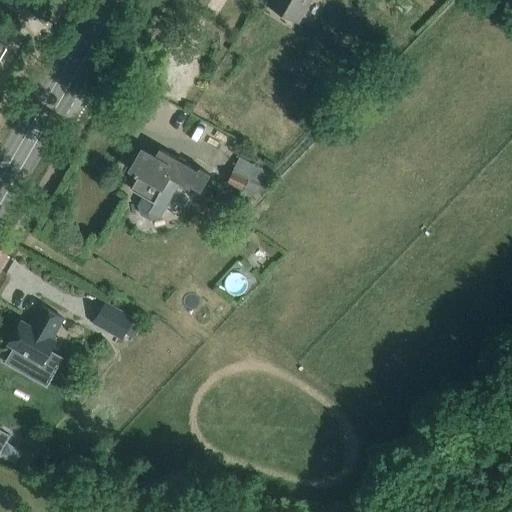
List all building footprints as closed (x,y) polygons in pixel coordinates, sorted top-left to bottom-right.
[(271,0),(270,3),(298,19),(308,0),(271,0)] [(209,173),(199,167),(197,170),(178,159),(177,162),(166,155),(164,159),(142,146),(129,169),(139,174),(131,188),(144,195),(139,204),(141,214),(150,219),(160,216),(180,181),(189,187),(191,184),(200,189),(209,173)] [(277,175),(238,157),(232,171),(248,178),(243,189),(240,195),(248,200),(261,185),(266,188),(277,175)] [(248,178),(232,171),(227,182),(243,189),(248,178)] [(106,302),(93,322),(121,339),(133,318),(106,302)] [(21,319),(8,344),(42,363),(56,339),(53,337),(64,318),(41,305),(30,324),(21,319)]
